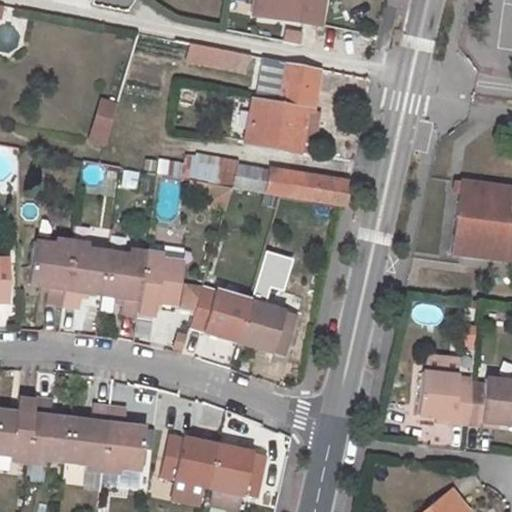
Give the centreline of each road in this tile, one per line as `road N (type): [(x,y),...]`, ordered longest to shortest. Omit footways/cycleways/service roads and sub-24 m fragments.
road 1 (residential): [(32,0),(413,76)]
road 2 (residential): [(413,76),(334,426)]
road 3 (residential): [(0,346),(53,346),(173,369),(334,426)]
